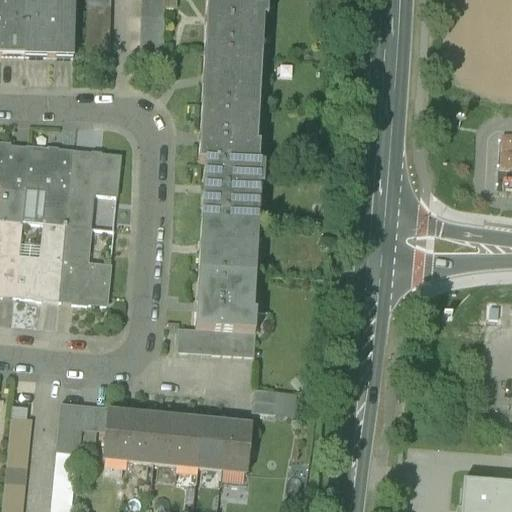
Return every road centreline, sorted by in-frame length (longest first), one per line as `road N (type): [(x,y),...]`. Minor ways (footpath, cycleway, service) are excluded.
road 1 (residential): [(0,109),(136,115),(157,129),(143,373)]
road 2 (secondary): [(375,244),(349,511)]
road 3 (secondary): [(393,0),(375,244)]
road 4 (tertiary): [(375,244),(405,267),(511,263)]
road 5 (residential): [(0,358),(143,373)]
